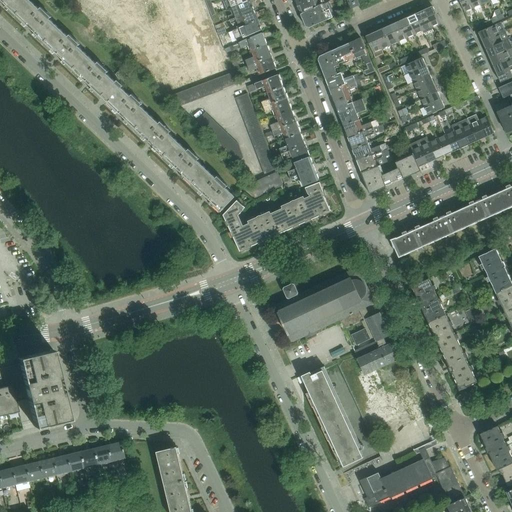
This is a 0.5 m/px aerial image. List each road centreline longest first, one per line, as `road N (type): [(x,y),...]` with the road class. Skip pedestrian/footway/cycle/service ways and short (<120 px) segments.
road 1 (residential): [(231,283),(206,228),(0,35)]
road 2 (residential): [(336,511),(231,283)]
road 3 (residential): [(364,226),(456,431)]
road 4 (residential): [(364,226),(298,49)]
road 5 (residential): [(89,428),(187,435),(227,511)]
road 6 (tertiary): [(67,333),(231,283)]
road 7 (tertiary): [(364,226),(511,160)]
road 8 (residential): [(0,199),(53,275),(67,333)]
road 9 (tertiary): [(231,283),(364,226)]
road 10 (residential): [(298,49),(409,0)]
